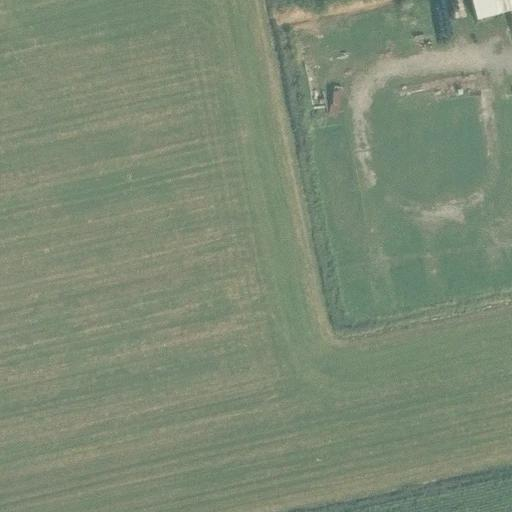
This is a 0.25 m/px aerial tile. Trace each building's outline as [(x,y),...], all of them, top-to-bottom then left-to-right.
[(444,0),(450,21),(467,17),(462,0),(444,0)] [(511,0),(469,0),(476,24),(509,15),(511,27),(511,0)] [(388,152),(417,150),(415,126),(409,126),(407,91),(382,92),(384,130),(387,130),(388,152)] [(458,91),(442,92),(442,104),(459,104),(458,91)] [(439,246),(445,291),(456,290),(449,245),(439,246)]
